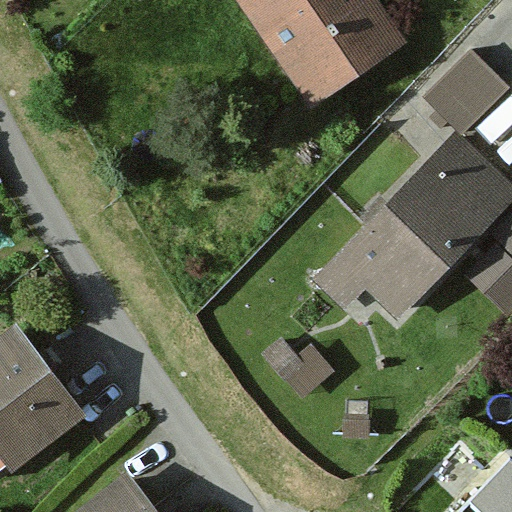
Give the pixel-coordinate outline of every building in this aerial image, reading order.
[(229,0),(305,110),(394,49),(360,0),(229,0)] [(460,56),(415,95),(444,127),(489,88),(460,56)] [(507,196),(450,143),(308,294),(336,320),(356,299),(385,326),(507,196)] [(511,233),(497,250),(511,263),(511,233)] [(0,466),(67,421),(7,333),(0,337),(0,466)] [(511,511),(511,458),(510,456),(455,511),(511,511)] [(139,511),(113,478),(69,511),(139,511)]
